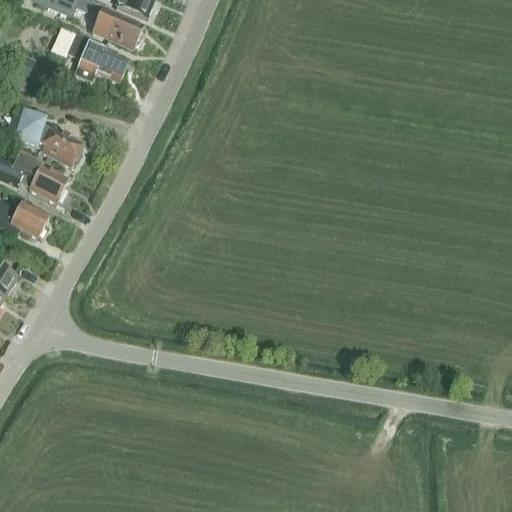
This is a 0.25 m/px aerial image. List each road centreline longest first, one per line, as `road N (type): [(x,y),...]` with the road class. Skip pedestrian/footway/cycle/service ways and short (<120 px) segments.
road 1 (unclassified): [(511,421),(152,360),(40,327)]
road 2 (unclassified): [(40,327),(125,180),(209,0)]
road 3 (track): [(146,138),(0,96)]
